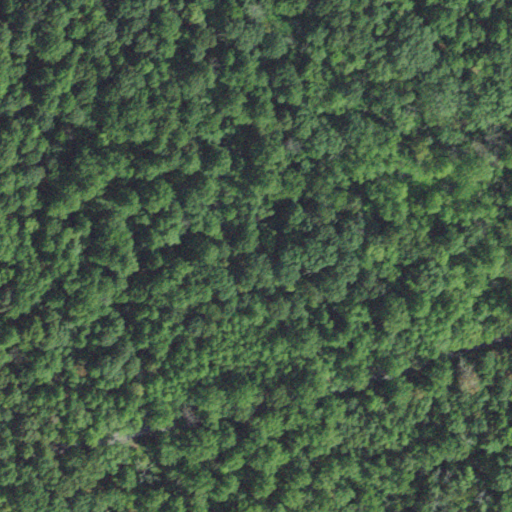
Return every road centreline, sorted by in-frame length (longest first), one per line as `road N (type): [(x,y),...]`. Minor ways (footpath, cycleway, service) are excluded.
road 1 (residential): [(511,330),(338,389),(0,459)]
road 2 (residential): [(511,80),(488,75),(396,0)]
